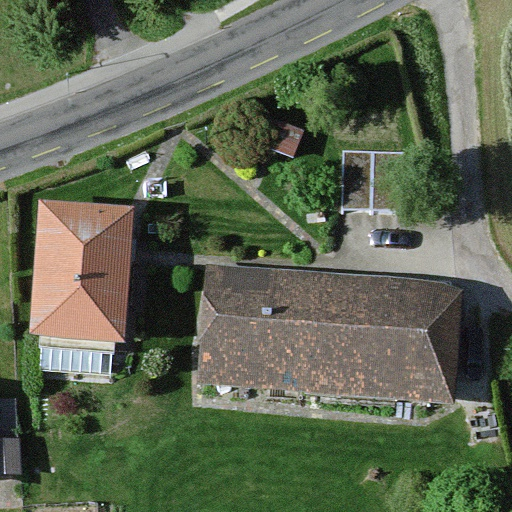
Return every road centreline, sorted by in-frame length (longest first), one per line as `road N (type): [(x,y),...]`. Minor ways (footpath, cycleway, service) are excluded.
road 1 (tertiary): [(358,0),(0,149)]
road 2 (track): [(511,295),(482,278),(445,0)]
road 3 (track): [(482,278),(495,491),(503,511)]
